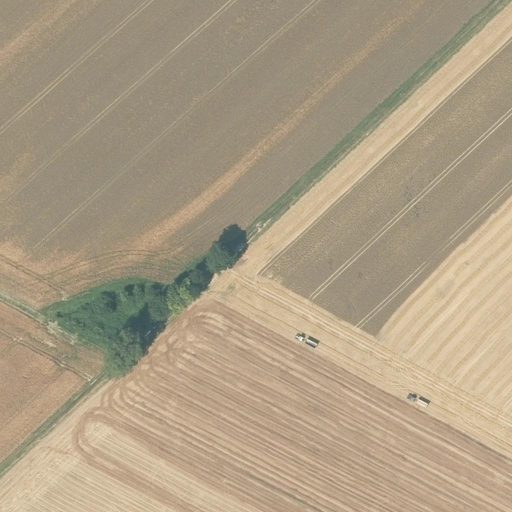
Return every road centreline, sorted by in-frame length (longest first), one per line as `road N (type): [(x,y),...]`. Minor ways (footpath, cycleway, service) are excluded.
road 1 (track): [(500,0),(0,472)]
road 2 (track): [(119,360),(0,295)]
